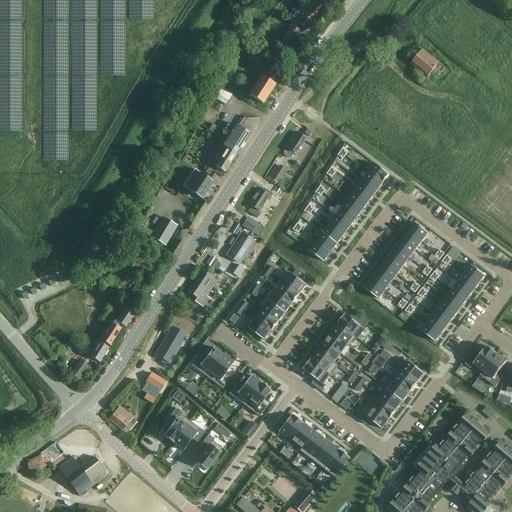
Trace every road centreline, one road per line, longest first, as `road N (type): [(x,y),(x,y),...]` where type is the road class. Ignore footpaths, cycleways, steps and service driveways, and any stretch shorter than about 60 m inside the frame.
road 1 (tertiary): [(365,0),(303,77),(125,351),(79,408)]
road 2 (residential): [(271,367),(400,195),(511,279)]
road 3 (residential): [(478,326),(385,451),(296,386)]
road 4 (track): [(180,267),(140,368),(100,405),(79,408)]
road 5 (track): [(393,0),(361,45),(279,113)]
road 6 (residential): [(203,511),(296,386)]
road 7 (tertiary): [(190,511),(79,408)]
